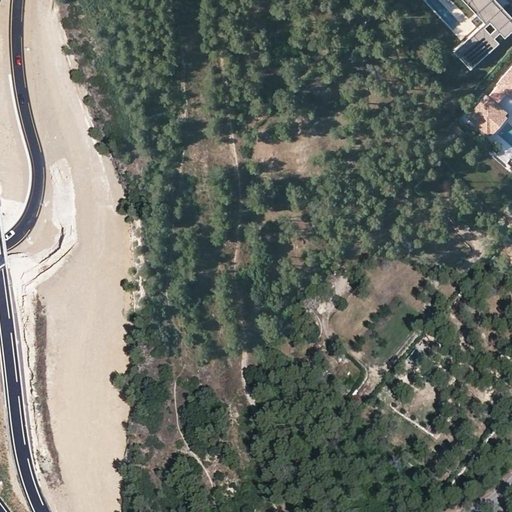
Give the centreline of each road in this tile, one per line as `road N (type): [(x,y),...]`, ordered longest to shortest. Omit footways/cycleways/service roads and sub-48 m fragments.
road 1 (track): [(277,511),(235,270),(236,179),(218,0)]
road 2 (primary): [(18,0),(15,69),(34,174),(26,203),(0,239)]
road 3 (primary): [(39,511),(22,467),(0,307)]
